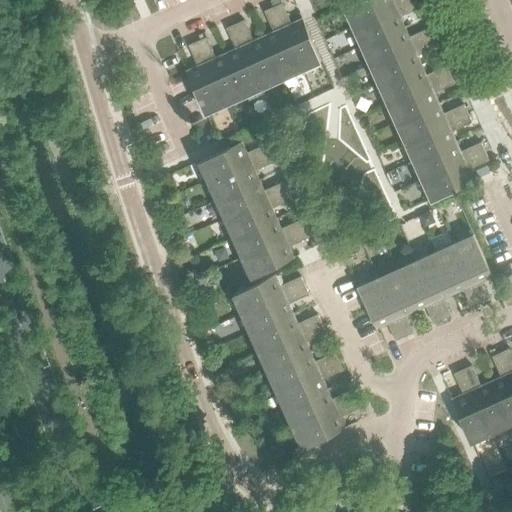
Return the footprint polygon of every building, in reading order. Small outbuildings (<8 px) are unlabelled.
[(353,26),(412,0),(359,0),(344,7),(345,8),(347,7),(355,24),(352,25),(353,26)] [(404,26),(400,16),(420,7),(416,0),(412,0),(353,26),(354,28),(356,27),(363,42),(360,43),(361,45),(404,26)] [(321,60),(305,25),(302,18),(291,23),(282,3),(273,7),(301,69),(302,69),(301,66),(318,59),(319,61),(321,60)] [(301,69),(273,7),(264,11),(273,31),(263,35),(282,78),(283,77),(282,75),(298,68),(299,70),(301,69)] [(282,78),(263,35),(253,40),(244,20),(235,24),(263,86),(264,86),(263,83),(279,76),(280,78),(282,78)] [(263,86),(235,24),(226,28),(236,48),(225,52),(244,95),(245,94),(244,91),(260,84),(261,87),(263,86)] [(370,64),(433,36),(429,28),(409,37),(404,26),(361,45),(362,47),(365,45),(372,61),(369,63),(370,64)] [(421,64),(417,54),(437,45),(433,36),(370,64),(371,66),(374,65),(381,80),(378,82),(379,84),(421,64)] [(244,95),(225,52),(215,57),(206,37),(197,41),(224,103),(226,103),(225,100),(241,93),(242,95),(244,95)] [(225,103),(224,103),(197,41),(189,45),(197,65),(186,70),(205,112),(207,111),(206,109),(222,102),(223,104),(225,103)] [(387,102),(450,74),(446,65),(426,75),(421,64),(379,84),(380,85),(382,84),(389,100),(387,101),(387,102)] [(438,102),(434,92),(454,83),(450,74),(387,102),(388,104),(391,103),(398,118),(395,120),(396,122),(438,102)] [(404,140),(467,113),(464,104),(443,113),(438,102),(396,122),(397,123),(399,122),(407,138),(404,139),(404,140)] [(456,141),(451,131),(477,119),(473,110),(467,113),(404,140),(405,142),(408,141),(415,157),(413,158),(413,160),(456,141)] [(209,180),(271,152),(267,143),(247,152),(242,141),(199,160),(200,163),(203,161),(210,177),(208,179),(209,180)] [(422,179),(485,151),(481,142),(461,151),(456,141),(413,160),(414,162),(417,160),(424,177),(421,178),(422,179)] [(474,180),(469,168),(489,159),(485,151),(422,179),(423,181),(425,180),(433,196),(430,197),(431,199),(474,180)] [(259,180),(255,170),(275,161),(271,152),(209,180),(210,182),(212,180),(220,196),(217,198),(218,199),(259,180)] [(226,219),(288,190),(284,181),(264,190),(259,180),(218,199),(219,201),(220,201),(221,200),(228,216),(226,217),(226,219)] [(276,218),(272,208),(292,199),(288,190),(226,219),(227,220),(230,219),(237,234),(234,236),(235,237),(276,218)] [(430,211),(419,216),(424,227),(436,222),(430,211)] [(243,256),(305,228),(301,219),(281,228),(276,218),(235,237),(235,239),(238,237),(245,253),(242,254),(243,256)] [(294,257),(289,246),(309,237),(305,228),(243,256),(244,257),(247,256),(254,272),(251,274),(252,276),(294,257)] [(492,275),(473,233),(471,234),(472,236),(455,243),(454,242),(453,242),(480,302),(489,298),(481,280),(492,275)] [(480,302),(453,242),(451,243),(452,245),(436,252),(435,250),(434,251),(453,293),(463,288),(471,306),(480,302)] [(453,293),(434,251),(432,251),(433,253),(425,257),(417,261),(416,259),(415,259),(442,319),(445,325),(454,321),(443,298),(453,293)] [(442,319),(415,259),(413,260),(414,262),(398,270),(415,310),(426,306),(433,323),(442,319)] [(398,270),(397,268),(393,269),(394,271),(379,278),(404,336),(413,332),(405,315),(415,310),(398,270)] [(242,313),(304,285),(300,276),(280,285),(275,274),(233,293),(234,295),(236,294),(244,310),(242,312),(242,313)] [(404,336),(379,278),(378,276),(375,277),(376,280),(360,287),(359,285),(357,285),(376,328),(388,323),(395,340),(404,336)] [(293,313),(288,303),(308,294),(304,285),(242,313),(243,315),(245,313),(252,330),(250,331),(251,332),(293,313)] [(259,351),(322,323),(318,314),(298,323),(293,313),(251,332),(251,334),(254,333),(261,348),(259,350),(259,351)] [(310,351),(305,341),(325,332),(322,323),(259,351),(260,352),(262,351),(270,367),(266,368),(267,370),(310,351)] [(511,353),(509,348),(501,352),(511,377),(511,353)] [(276,388),(339,361),(335,352),(315,361),(310,351),(267,370),(268,371),(271,370),(278,385),(276,387),(276,388)] [(511,377),(501,352),(492,356),(501,376),(491,381),(510,423),(511,422),(511,420),(511,418),(511,377)] [(327,389),(323,378),(343,369),(339,361),(276,388),(277,390),(280,388),(287,405),(284,406),(285,407),(327,389)] [(510,423),(491,381),(481,385),(472,365),(463,369),(491,432),(493,431),(492,428),(508,421),(509,423),(510,423)] [(491,432),(463,369),(454,373),(463,393),(452,398),(471,441),(473,439),(472,437),(488,430),(489,432),(491,432)] [(294,427),(356,399),(352,390),(332,399),(327,389),(285,407),(286,408),(288,407),(296,424),(294,426),(294,427)] [(345,428),(340,416),(360,407),(356,399),(294,427),(295,429),(298,428),(304,443),(301,444),(302,447),(345,428)] [(511,483),(511,478),(507,469),(490,476),(497,491),(511,483)]
